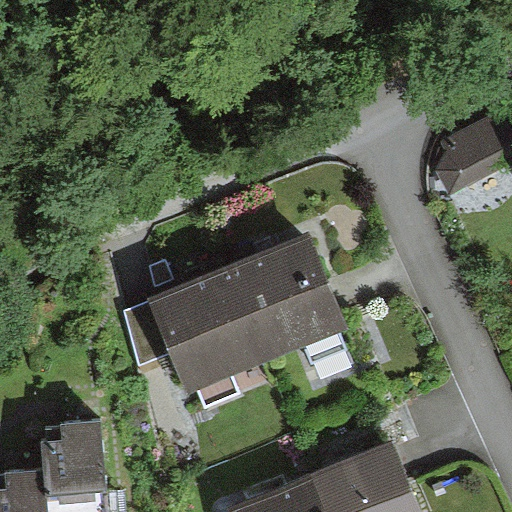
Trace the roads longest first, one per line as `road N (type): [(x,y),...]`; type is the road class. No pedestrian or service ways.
road 1 (residential): [(511,54),(370,109),(511,445)]
road 2 (track): [(111,212),(50,254),(0,311)]
